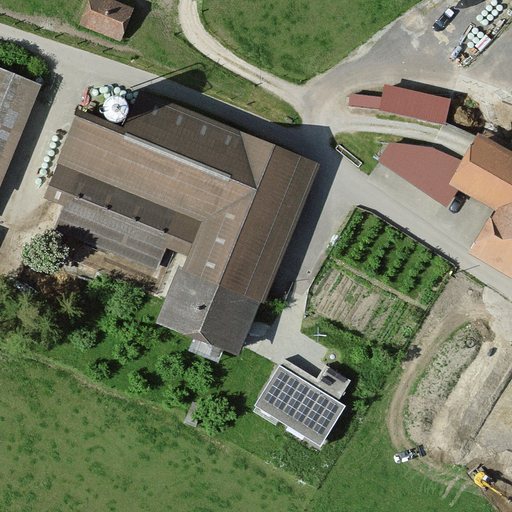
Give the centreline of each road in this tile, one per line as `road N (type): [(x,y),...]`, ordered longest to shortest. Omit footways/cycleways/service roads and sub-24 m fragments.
road 1 (unclassified): [(0,31),(313,144),(511,289)]
road 2 (track): [(313,144),(308,101),(213,56),(189,17),(193,0)]
